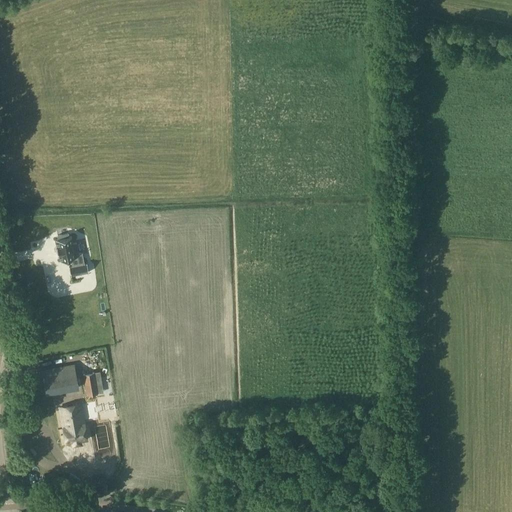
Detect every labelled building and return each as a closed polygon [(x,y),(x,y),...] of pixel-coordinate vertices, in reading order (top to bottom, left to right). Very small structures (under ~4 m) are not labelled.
[(0,97),(36,82),(29,65),(0,76),(0,97)] [(77,243),(55,245),(58,278),(80,277),(77,243)] [(28,372),(31,392),(45,391),(45,394),(78,389),(74,363),(41,369),(41,370),(28,372)] [(86,395),(103,392),(100,371),(82,374),(86,395)] [(59,407),(66,443),(86,440),(79,403),(66,406),(66,400),(58,402),(59,407)]
